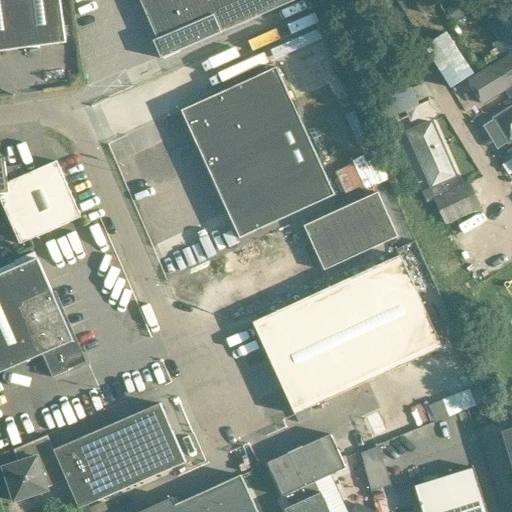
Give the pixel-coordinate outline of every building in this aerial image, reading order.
[(0,0),(0,52),(67,43),(60,0),(0,0)] [(140,0),(158,40),(154,41),(162,59),(298,0),(140,0)] [(438,2),(436,0),(413,0),(421,12),(428,8),(438,2)] [(457,2),(446,9),(454,22),(465,15),(457,2)] [(489,25),(499,40),(493,43),(496,47),(499,52),(501,55),(511,48),(511,16),(509,12),(489,25)] [(425,46),(450,87),(472,74),(447,32),(425,46)] [(496,47),(490,51),(493,56),(499,52),(496,47)] [(511,53),(471,79),(484,101),(504,89),(509,98),(511,96),(511,53)] [(336,195),(277,68),(182,111),(241,239),(336,195)] [(397,114),(420,104),(412,84),(388,94),(397,114)] [(494,121),(486,126),(499,148),(507,143),(508,145),(511,142),(511,106),(492,118),(494,121)] [(433,119),(405,132),(430,189),(423,192),(428,203),(435,200),(435,199),(450,193),(446,183),(459,178),(433,119)] [(355,162),(367,187),(377,182),(366,157),(355,162)] [(0,197),(20,245),(82,218),(57,161),(25,175),(21,165),(6,167),(5,158),(0,158),(0,197)] [(450,193),(435,199),(435,200),(445,224),(481,207),(470,183),(450,193)] [(411,230),(398,201),(384,206),(378,193),(304,226),(325,270),(411,230)] [(254,323),(296,415),(444,348),(402,256),(254,323)] [(82,360),(38,259),(0,275),(0,374),(43,355),(53,378),(70,371),(68,366),(82,360)] [(429,419),(446,417),(445,402),(427,403),(429,419)] [(38,457),(19,463),(4,468),(15,502),(49,491),(48,488),(67,480),(80,510),(187,463),(161,404),(55,449),(60,463),(42,469),(38,457)] [(511,428),(502,431),(511,464),(511,428)] [(331,435),(268,463),(284,497),(286,496),(291,507),(285,510),(286,511),(346,511),(331,476),(347,468),(340,453),(331,435)] [(361,452),(374,489),(390,483),(377,446),(361,452)] [(487,511),(474,468),(415,486),(423,511),(487,511)] [(258,511),(242,475),(177,505),(173,498),(141,511),(258,511)] [(355,503),(350,511),(374,511),(375,511),(355,503)]
